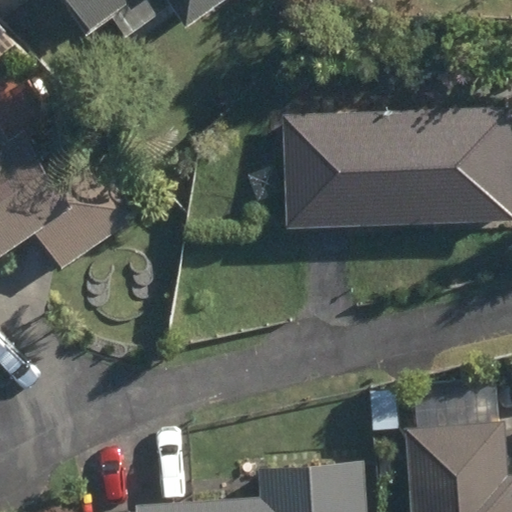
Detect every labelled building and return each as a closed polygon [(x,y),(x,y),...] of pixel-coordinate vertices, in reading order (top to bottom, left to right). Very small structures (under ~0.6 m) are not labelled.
[(109,19),(124,42),(171,9),(187,33),(234,0),(55,0),(82,38),(109,19)] [(345,0),(361,15),(376,0),(345,0)] [(283,120),(287,231),(511,224),(511,132),(511,112),(283,120)] [(7,146),(0,135),(0,259),(40,234),(62,269),(131,226),(128,221),(137,215),(88,136),(37,166),(20,138),(7,146)] [(427,380),(401,382),(404,421),(430,419),(427,380)] [(406,433),(410,511),(511,511),(511,480),(510,480),(506,427),(406,433)] [(136,511),(364,511),(362,465),(260,472),(262,503),(136,511)]
